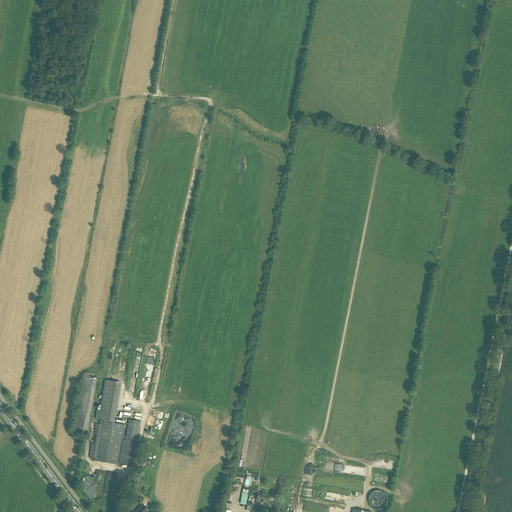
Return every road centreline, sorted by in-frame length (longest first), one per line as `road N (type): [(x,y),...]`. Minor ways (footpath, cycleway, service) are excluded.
road 1 (tertiary): [(467,511),(511,290)]
road 2 (primary): [(79,511),(0,408)]
